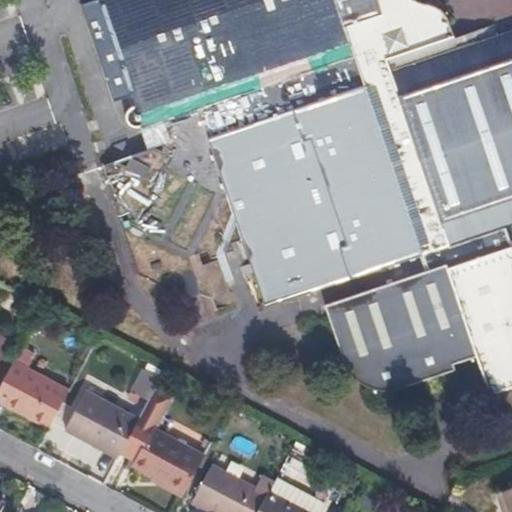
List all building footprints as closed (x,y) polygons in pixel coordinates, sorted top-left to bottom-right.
[(116,154),(100,160),(132,262),(183,289),(193,285),(182,249),(203,241),(206,250),(231,242),(229,235),(240,231),(262,300),(422,247),(427,263),(332,293),(353,355),(356,363),(357,366),(362,371),(368,376),(374,380),(382,384),(388,384),(396,383),(462,361),(460,353),(482,345),(496,388),(511,382),(511,17),(455,37),(451,26),(449,20),(447,15),(443,11),(440,8),(436,7),(431,5),(426,3),(420,5),(414,0),(104,0),(137,97),(145,118),(173,108),(177,118),(163,143),(158,140),(133,148),(127,160),(116,154)] [(65,388),(10,359),(0,377),(0,394),(19,405),(16,411),(45,426),(65,388)] [(137,418),(82,389),(62,427),(117,456),(118,453),(137,418)] [(0,394),(0,402),(16,411),(19,405),(0,394)] [(141,410),(137,418),(118,453),(131,460),(128,466),(181,492),(203,449),(152,423),(155,417),(141,410)] [(255,486),(211,463),(192,500),(214,511),(256,511),(262,503),(249,496),(255,486)] [(317,511),(324,499),(277,474),(269,489),(312,511),(317,511)] [(379,492),(366,485),(357,501),(370,509),(379,492)] [(511,511),(511,487),(502,490),(507,511),(511,511)] [(312,511),(269,489),(262,503),(256,511),(312,511)] [(507,511),(502,490),(496,492),(500,511),(507,511)]
